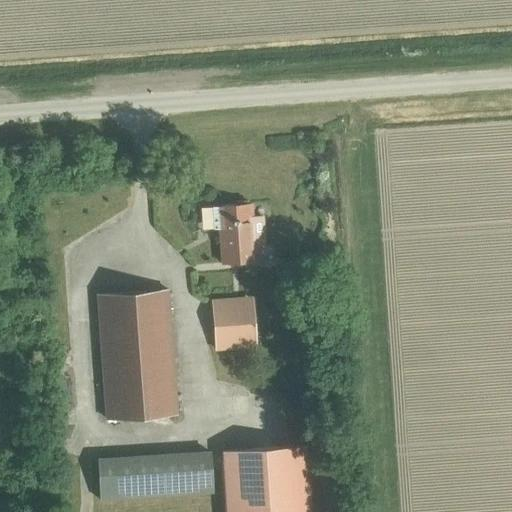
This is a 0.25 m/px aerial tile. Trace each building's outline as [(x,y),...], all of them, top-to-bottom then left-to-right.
[(307,163),(317,176),(327,168),(317,155),(307,163)] [(217,206),(217,207),(211,207),(213,229),(218,229),(221,264),(254,261),(253,249),(263,248),(261,217),(251,217),(250,204),(246,204),(246,201),(235,202),(235,205),(217,206)] [(96,294),(97,321),(104,419),(175,414),(167,290),(96,294)] [(243,347),(240,317),(212,319),(214,349),(243,347)] [(224,511),(309,511),(305,445),(220,451),(224,511)] [(98,500),(212,493),(209,452),(96,460),(98,500)]
